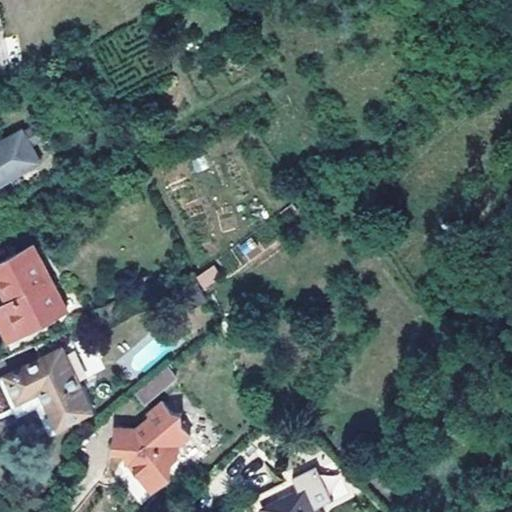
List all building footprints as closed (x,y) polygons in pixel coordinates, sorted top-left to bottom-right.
[(0,182),(39,160),(30,144),(45,135),(38,121),(0,142),(0,182)] [(33,245),(0,262),(0,285),(9,303),(3,306),(17,335),(67,307),(33,245)] [(196,274),(202,288),(221,280),(215,266),(196,274)] [(92,409),(56,334),(36,343),(43,357),(8,374),(20,397),(42,388),(60,424),(92,409)] [(149,335),(124,362),(139,375),(164,348),(149,335)] [(133,387),(140,402),(178,383),(171,369),(133,387)] [(129,395),(113,407),(125,421),(136,422),(145,414),(129,395)] [(122,427),(117,448),(131,451),(138,458),(135,462),(159,485),(173,473),(170,457),(177,452),(176,437),(166,426),(158,433),(148,421),(138,429),(122,427)] [(266,511),(321,511),(317,501),(329,496),(313,467),(295,475),(301,487),(263,505),(266,511)]
